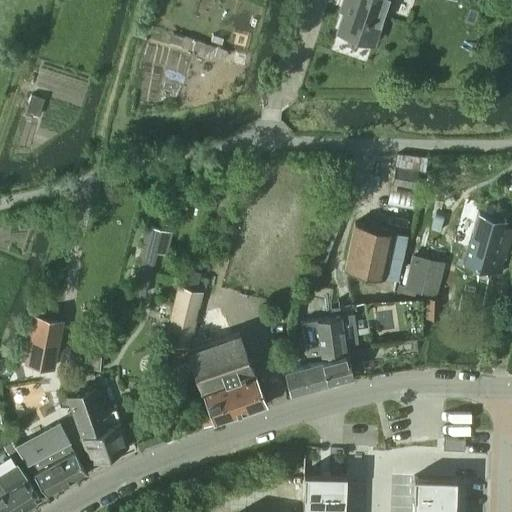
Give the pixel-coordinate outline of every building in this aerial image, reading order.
[(337,30),(373,42),(384,11),(387,12),(391,0),(349,0),(346,9),(344,9),(337,30)] [(395,164),(391,182),(415,187),(418,169),(395,164)] [(477,210),(463,261),(490,269),(496,249),(507,252),(511,233),(511,226),(502,224),(504,217),(477,210)] [(344,267),(383,276),(394,231),(355,222),(344,267)] [(131,293),(145,296),(160,228),(146,224),(138,259),(139,259),(131,293)] [(164,340),(184,345),(198,289),(179,284),(164,340)] [(425,317),(437,317),(438,297),(426,297),(425,317)] [(25,361),(53,366),(62,319),(33,313),(25,361)] [(345,353),(340,315),(301,320),(307,364),(321,360),(345,353)] [(201,416),(204,425),(213,422),(213,423),(265,404),(240,331),(188,349),(210,412),(201,416)] [(345,353),(321,360),(327,384),(351,377),(345,353)] [(321,360),(284,370),(290,394),(327,384),(321,360)] [(69,392),(91,464),(128,448),(116,407),(103,411),(97,384),(69,392)] [(16,446),(46,495),(85,473),(74,450),(58,422),(16,446)] [(442,448),(464,449),(464,437),(443,436),(442,448)] [(16,460),(0,469),(0,479),(7,490),(6,491),(18,511),(40,498),(16,460)] [(303,484),(302,494),(344,495),(345,473),(303,471),(303,484)] [(413,475),(413,498),(454,499),(455,477),(413,475)] [(0,511),(17,511),(18,511),(6,491),(7,490),(0,479),(0,511)] [(302,494),(301,511),(343,511),(344,495),(302,494)] [(413,498),(411,511),(453,511),(454,499),(413,498)]
